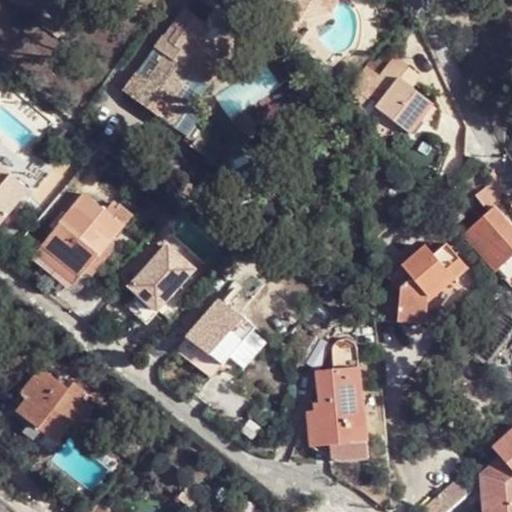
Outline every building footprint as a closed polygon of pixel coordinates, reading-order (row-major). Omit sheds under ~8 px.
[(330,15),(337,1),(336,0),(290,0),(296,21),(330,15)] [(138,74),(123,93),(172,129),(189,110),(179,104),(197,79),(213,91),(231,66),(219,56),(227,43),(233,48),(246,31),(222,12),(208,27),(189,13),(169,40),(167,40),(158,52),(165,59),(148,83),(138,74)] [(407,81),(416,73),(398,57),(368,90),(380,102),(377,106),(407,135),(434,107),(414,88),(407,81)] [(423,79),(416,73),(407,81),(414,88),(423,79)] [(0,223),(27,191),(0,167),(0,223)] [(497,182),(496,181),(479,194),(489,207),(504,194),(497,182)] [(84,194),(34,253),(75,287),(124,229),(84,194)] [(492,266),(499,274),(511,260),(511,232),(494,211),(465,235),(492,266)] [(433,318),(434,317),(434,294),(452,278),(455,282),(471,267),(451,242),(436,255),(427,246),(406,267),(415,277),(405,287),(405,318),(433,318)] [(135,296),(124,309),(146,327),(157,314),(156,314),(192,273),(166,249),(129,291),(135,296)] [(506,282),(511,288),(511,286),(511,260),(499,274),(506,282)] [(434,294),(434,317),(471,267),(455,282),(452,278),(434,294)] [(220,301),(241,318),(253,302),(231,285),(220,301)] [(187,339),(180,348),(215,375),(221,367),(254,328),(241,318),(220,301),(202,321),(198,318),(188,329),(192,334),(187,339)] [(323,347),(325,367),(353,365),(351,346),(349,340),(343,335),(336,335),(329,337),(325,343),(323,347)] [(353,365),(325,367),(309,368),(312,402),(307,402),(308,409),(301,410),(304,436),(319,435),(321,443),(323,460),(365,457),(355,366),(353,365)] [(68,389),(41,370),(23,394),(24,399),(27,401),(17,415),(37,432),(39,430),(57,442),(69,427),(82,435),(96,418),(79,405),(86,393),(72,384),(68,389)] [(511,428),(501,438),(511,449),(511,428)] [(319,435),(304,436),(305,445),(321,443),(319,435)] [(511,449),(501,438),(488,449),(498,460),(506,469),(511,463),(511,449)] [(490,511),(499,504),(511,492),(511,463),(506,469),(498,460),(480,475),(482,511),(490,511)] [(511,511),(511,492),(499,504),(490,511),(511,511)]
